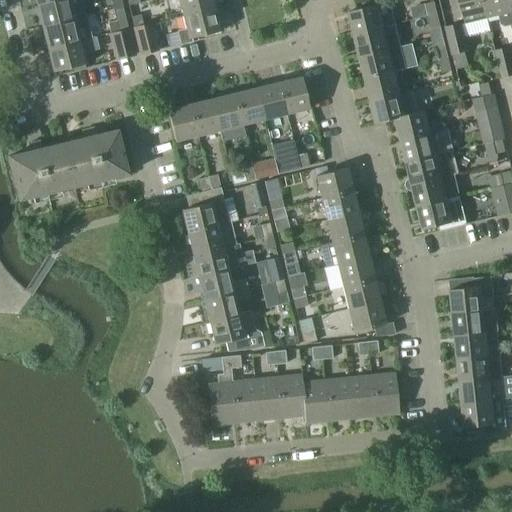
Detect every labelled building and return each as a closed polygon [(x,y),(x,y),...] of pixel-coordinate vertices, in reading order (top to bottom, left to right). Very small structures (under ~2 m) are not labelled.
[(42,26),(73,18),(68,0),(53,0),(36,4),(42,26)] [(178,0),(182,15),(214,8),(212,0),(178,0)] [(377,5),(348,12),(354,36),(394,26),(387,0),(379,0),(376,1),(377,5)] [(465,24),(487,18),(482,0),(448,0),(454,19),(464,17),(465,24)] [(504,27),(511,25),(504,0),(482,0),(487,18),(497,16),(499,24),(504,27)] [(428,17),(438,15),(434,1),(425,4),(428,17)] [(116,19),(107,22),(110,33),(118,31),(127,29),(128,29),(122,7),(113,9),(116,19)] [(214,8),(182,15),(185,28),(177,30),(180,44),(192,41),(191,37),(220,30),(214,8)] [(147,23),(143,24),(140,14),(131,16),(133,27),(147,24),(147,23)] [(432,40),(443,37),(438,15),(428,17),(430,28),(429,29),(432,40)] [(47,48),(79,41),(76,28),(86,26),(84,16),(73,18),(42,26),(47,48)] [(445,27),(452,54),(467,50),(461,23),(445,27)] [(147,24),(133,27),(140,54),(154,51),(150,34),(147,24)] [(399,48),(394,26),(354,36),(359,58),(399,48)] [(127,29),(110,33),(117,58),(133,54),(127,29)] [(439,61),(448,58),(443,37),(432,40),(434,49),(435,48),(439,61)] [(79,41),(47,48),(53,71),(85,63),(79,41)] [(494,50),(501,78),(511,75),(511,56),(510,46),(494,50)] [(365,80),(395,72),(405,70),(399,48),(359,58),(365,80)] [(448,58),(439,61),(442,73),(451,70),(448,58)] [(370,102),(401,94),(395,72),(365,80),(370,102)] [(278,82),(286,113),(308,108),(301,76),(278,82)] [(264,119),(286,113),(278,82),(256,88),(264,119)] [(482,97),(491,94),(488,82),(479,85),(482,97)] [(242,124),(264,119),(256,88),(234,93),(242,124)] [(370,102),(376,123),(395,119),(406,116),(416,113),(411,92),(401,94),(370,102)] [(212,98),(219,130),(222,142),(245,136),(242,124),(234,93),(212,98)] [(482,97),(485,109),(494,107),(491,95),(482,97)] [(197,135),(219,130),(212,98),(190,104),(197,135)] [(175,141),(197,135),(190,104),(167,109),(175,141)] [(406,116),(395,119),(400,141),(431,133),(440,131),(437,119),(428,121),(425,111),(416,113),(406,116)] [(481,131),(483,143),(502,138),(499,127),(489,129),(481,131)] [(116,129),(9,156),(19,200),(127,173),(116,129)] [(431,133),(400,141),(406,163),(451,151),(446,129),(440,131),(431,133)] [(505,151),(502,138),(483,143),(486,156),(505,151)] [(451,151),(406,163),(411,185),(453,174),(456,173),(451,151)] [(305,153),(296,155),(299,167),(309,165),(305,153)] [(299,167),(296,155),(286,157),(289,170),(299,167)] [(266,175),(263,163),(251,166),(254,178),(264,176),(266,175)] [(254,178),(251,166),(242,168),(245,181),(254,178)] [(320,199),(351,191),(345,168),(314,176),(320,199)] [(500,173),(503,185),(511,182),(511,180),(510,171),(500,173)] [(208,177),(211,190),(220,187),(217,174),(208,177)] [(453,174),(411,185),(417,207),(447,199),(458,196),(453,174)] [(201,192),(211,190),(208,177),(198,179),(201,192)] [(511,196),(511,182),(503,185),(491,188),(494,200),(511,196)] [(266,213),(259,183),(251,185),(253,193),(257,192),(262,214),(266,213)] [(230,204),(246,199),(242,184),(225,189),(230,204)] [(181,209),(187,233),(224,223),(222,212),(225,211),(220,187),(211,190),(201,192),(185,196),(188,207),(181,209)] [(325,221),(357,213),(351,191),(320,199),(325,221)] [(465,224),(458,196),(447,199),(417,207),(422,229),(438,225),(440,230),(465,224)] [(268,201),(271,211),(283,208),(281,198),(268,201)] [(271,211),(273,220),(285,217),(283,208),(271,211)] [(331,243),(362,235),(357,213),(325,221),(331,243)] [(192,255),(237,244),(237,243),(234,244),(229,223),(237,221),(237,220),(224,223),(187,233),(192,255)] [(263,238),(272,236),(269,223),(250,227),(253,240),(263,238)] [(331,243),(319,246),(325,267),(336,264),(336,265),(368,258),(362,235),(331,243)] [(263,238),(266,250),(275,247),(272,236),(263,238)] [(279,245),(282,255),(294,252),(292,242),(279,245)] [(237,244),(192,255),(197,277),(227,270),(243,266),(237,244)] [(294,252),(282,255),(284,264),(296,261),(294,252)] [(277,257),(268,259),(270,269),(273,282),(282,280),(279,267),(277,257)] [(342,288),(373,280),(368,258),(336,265),(342,288)] [(197,277),(203,299),(232,292),(242,290),(247,288),(245,278),(230,282),(227,270),(197,277)] [(450,290),(452,312),(483,309),(481,297),(492,296),(490,276),(473,278),(474,287),(450,290)] [(282,280),(273,282),(276,294),(285,291),(282,280)] [(347,310),(379,302),(373,280),(342,288),(347,310)] [(291,289),(293,300),(305,297),(303,286),(291,289)] [(232,292),(203,299),(208,322),(238,315),(234,302),(249,297),(247,288),(242,290),(232,292)] [(293,300),(295,308),(307,305),(305,297),(293,300)] [(384,325),(379,302),(347,310),(353,332),(384,325)] [(452,312),(455,335),(485,332),(495,331),(492,308),(483,309),(452,312)] [(214,344),(225,341),(227,351),(251,349),(263,346),(260,332),(252,327),(249,312),(238,315),(208,322),(214,344)] [(316,340),(314,331),(301,334),(303,343),(316,340)] [(457,359),(488,355),(497,354),(495,331),(485,332),(455,335),(457,359)] [(377,340),(368,341),(369,354),(378,353),(377,340)] [(357,342),(358,355),(369,354),(368,341),(357,342)] [(321,346),(323,359),(332,358),(331,345),(321,346)] [(323,359),(321,346),(311,347),(312,360),(323,359)] [(284,350),(275,351),(276,364),(286,363),(284,350)] [(276,364),(275,351),(265,352),(266,365),(276,364)] [(502,377),(499,354),(497,354),(488,355),(457,359),(460,382),(490,378),(502,377)] [(229,356),(231,381),(232,381),(231,368),(240,367),(239,355),(229,356)] [(212,425),(235,422),(231,381),(229,356),(221,357),(222,373),(216,374),(217,383),(207,384),(212,425)] [(213,370),(212,357),(193,358),(194,371),(213,370)] [(371,375),(375,415),(399,413),(395,372),(371,375)] [(304,398),(302,382),(301,374),(278,376),(282,417),(304,415),(302,399),(304,398)] [(352,418),(375,415),(371,375),(348,377),(352,418)] [(259,420),(282,417),(278,376),(254,379),(259,420)] [(329,420),(352,418),(348,377),(325,379),(329,420)] [(490,378),(460,382),(462,404),(492,401),(492,400),(504,399),(502,377),(490,378)] [(231,381),(235,422),(259,420),(254,379),(232,381),(231,381)] [(304,423),(329,420),(325,379),(302,382),(304,398),(302,399),(304,415),(304,423)] [(494,414),(492,401),(462,404),(465,427),(467,427),(467,433),(484,431),(483,425),(494,424),(494,427),(506,426),(505,413),(494,414)]
